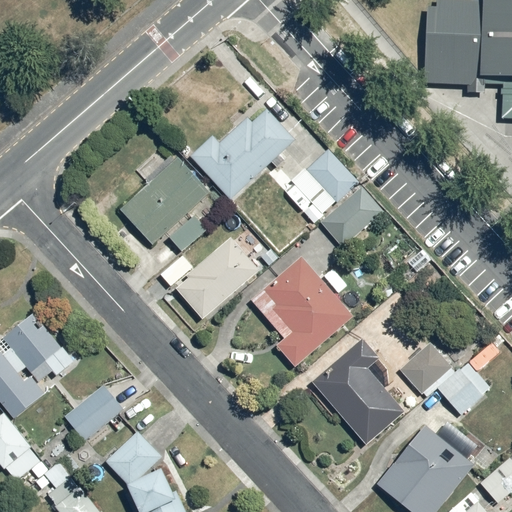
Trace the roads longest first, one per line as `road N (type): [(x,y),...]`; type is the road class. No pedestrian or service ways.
road 1 (residential): [(312,511),(6,178)]
road 2 (residential): [(511,276),(261,0)]
road 3 (secondary): [(6,178),(216,0)]
